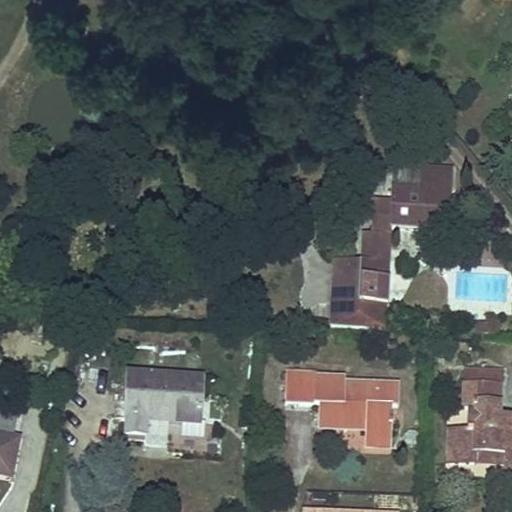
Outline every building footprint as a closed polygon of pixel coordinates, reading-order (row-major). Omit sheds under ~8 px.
[(449,233),(452,170),(421,168),(421,173),(421,191),(391,189),(391,203),(373,202),(371,235),(362,235),(361,262),(359,303),(332,302),(331,319),(330,328),(386,330),(391,230),(449,233)] [(421,191),(421,173),(392,172),(391,189),(421,191)] [(359,303),(361,262),(334,261),(332,292),(332,302),(359,303)] [(64,337),(65,318),(34,316),(32,335),(64,337)] [(499,336),(500,321),(486,321),(486,324),(486,335),(499,336)] [(486,335),(486,324),(472,323),(471,328),(471,335),(486,335)] [(511,421),(498,421),(499,386),(501,386),(502,373),(466,372),(465,408),(470,408),(475,409),(474,431),(469,431),(451,430),(450,465),(474,466),(474,455),(499,456),(498,466),(504,467),(503,481),(511,481),(511,421)] [(397,409),(398,386),(344,385),(344,380),(314,379),(314,376),(286,374),(285,406),(318,407),(317,429),(353,430),(353,424),(368,425),(367,430),(367,445),(390,446),(391,408),(397,409)] [(199,425),(202,380),(129,376),(126,436),(145,437),(146,422),(199,425)] [(0,474),(10,477),(18,441),(11,439),(17,413),(0,409),(0,474)] [(498,466),(499,456),(474,455),(474,466),(498,466)]
